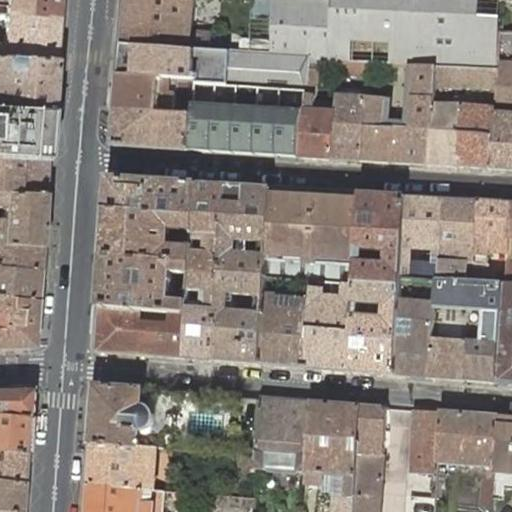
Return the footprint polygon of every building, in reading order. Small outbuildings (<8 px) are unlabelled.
[(0,0),(0,14),(2,15),(6,15),(58,17),(58,0),(0,0)] [(502,0),(331,0),(332,0),(326,0),(128,0),(124,44),(209,50),(263,53),(271,54),(281,55),(311,57),(311,62),(320,62),(341,63),(370,64),(382,65),(393,65),(400,66),(410,66),(416,66),(438,67),(500,70),(500,64),(501,46),(501,40),(501,32),(502,3),(502,0)] [(0,56),(53,59),(58,17),(6,15),(3,43),(0,43),(0,56)] [(511,31),(501,32),(501,40),(508,40),(511,40),(511,31)] [(308,90),(310,72),(310,68),(311,62),(311,57),(281,55),(271,54),(263,53),(209,50),(124,44),(121,76),(163,78),(171,78),(172,78),(178,79),(188,80),(195,80),(197,80),(197,83),(283,89),(291,89),(308,90)] [(0,106),(50,109),(53,59),(0,56),(0,106)] [(340,73),(369,75),(370,64),(341,63),(340,73)] [(511,64),(500,64),(500,70),(498,89),(496,108),(490,169),(511,170),(511,115),(501,115),(501,109),(511,109),(511,64)] [(436,98),(438,67),(416,66),(410,128),(394,127),(393,128),(384,128),(386,99),(367,97),(362,161),(430,165),(435,105),(436,98)] [(410,128),(416,66),(410,66),(406,123),(389,121),(391,100),(386,99),(384,128),(393,128),(394,127),(410,128)] [(444,87),(498,89),(500,70),(438,67),(436,98),(443,98),(444,87)] [(301,158),(332,159),(336,112),(315,111),(319,73),(310,72),(308,90),(301,158)] [(121,76),(118,111),(161,113),(163,78),(121,76)] [(163,78),(161,113),(176,113),(176,106),(177,93),(170,92),(171,78),(163,78)] [(228,153),(301,158),(308,90),(291,89),(283,89),(197,83),(197,80),(195,80),(193,114),(176,113),(161,113),(118,111),(115,144),(116,146),(228,153)] [(332,159),(362,161),(367,97),(338,94),(336,112),(332,159)] [(430,165),(457,167),(463,100),(464,99),(457,98),(457,105),(435,105),(430,165)] [(457,167),(490,169),(496,108),(469,106),(469,100),(463,100),(457,167)] [(50,109),(0,106),(0,156),(46,159),(48,127),(50,109)] [(46,159),(0,156),(0,191),(43,193),(46,159)] [(112,180),(110,211),(197,217),(200,184),(113,179),(112,180)] [(193,272),(223,274),(228,186),(200,184),(197,217),(197,228),(196,233),(196,235),(214,236),(213,253),(208,253),(195,252),(195,253),(194,263),(193,272)] [(223,274),(267,277),(268,258),(268,256),(240,255),(235,254),(236,237),(270,240),(271,220),(273,189),(228,186),(223,274)] [(357,284),(357,283),(358,262),(359,251),(360,246),(363,194),(339,193),(273,189),(271,220),(270,240),(269,245),(268,256),(268,258),(267,277),(268,278),(312,281),(345,283),(357,284)] [(41,246),(43,193),(0,191),(0,208),(2,208),(2,219),(1,244),(41,246)] [(402,286),(403,279),(407,197),(363,194),(360,246),(394,248),(393,264),(388,264),(358,262),(357,283),(402,286)] [(403,279),(439,281),(439,279),(467,281),(468,263),(475,263),(479,202),(407,197),(403,279)] [(474,281),(488,282),(489,257),(490,257),(491,240),(491,237),(499,237),(499,241),(498,252),(510,252),(511,213),(511,202),(479,202),(475,263),(474,281)] [(106,257),(194,263),(195,253),(169,251),(171,226),(197,228),(197,217),(110,211),(106,257)] [(0,266),(39,269),(41,246),(1,244),(2,219),(0,219),(0,266)] [(169,251),(195,253),(195,252),(195,248),(175,246),(176,231),(196,233),(197,228),(171,226),(169,251)] [(209,241),(208,253),(213,253),(214,236),(196,235),(196,240),(209,241)] [(269,245),(270,240),(236,237),(235,254),(240,255),(241,243),(269,245)] [(394,248),(360,246),(359,251),(388,252),(388,264),(393,264),(394,248)] [(193,275),(193,272),(194,263),(106,257),(102,307),(190,314),(191,308),(191,303),(175,301),(177,274),(193,275)] [(0,296),(37,299),(39,269),(0,266),(0,296)] [(187,359),(215,361),(223,274),(193,272),(193,275),(192,291),(205,292),(211,292),(209,309),(191,308),(190,314),(191,314),(187,359)] [(215,361),(262,365),(265,314),(231,311),(232,294),(237,295),(266,297),(266,295),(268,278),(267,277),(223,274),(215,361)] [(431,378),(434,339),(439,281),(403,279),(402,286),(396,376),(431,378)] [(500,344),(504,283),(488,282),(474,281),(467,281),(439,279),(439,281),(434,339),(470,341),(467,381),(498,384),(500,344)] [(307,369),(351,372),(355,320),(355,315),(356,303),(357,284),(345,283),(344,298),(343,312),(318,309),(319,290),(312,290),(311,300),(307,369)] [(351,372),(396,376),(402,286),(357,283),(357,284),(356,303),(385,305),(390,305),(389,322),(355,320),(351,372)] [(498,384),(511,384),(511,283),(507,283),(504,283),(498,384)] [(324,290),(319,290),(318,309),(343,312),(344,298),(323,297),(324,290)] [(191,303),(191,308),(209,309),(211,292),(205,292),(205,304),(191,303)] [(231,311),(265,314),(265,309),(237,307),(237,295),(232,294),(231,311)] [(262,365),(307,369),(311,300),(303,299),(303,308),(277,306),(277,296),(277,295),(266,295),(266,297),(265,309),(265,314),(262,365)] [(0,326),(35,326),(37,299),(0,296),(0,326)] [(303,308),(303,299),(277,296),(277,306),(303,308)] [(355,315),(355,320),(389,322),(390,305),(385,305),(384,317),(355,315)] [(99,352),(187,359),(191,314),(190,314),(102,307),(99,352)] [(0,347),(33,347),(35,326),(0,326),(0,347)] [(431,378),(467,381),(470,341),(434,339),(431,378)] [(97,385),(92,443),(141,448),(141,447),(157,448),(165,449),(166,434),(142,433),(143,431),(146,431),(154,426),(156,423),(157,419),(156,415),(153,409),(149,406),(145,405),(144,404),(168,405),(169,391),(97,385)] [(30,387),(0,387),(0,414),(27,417),(30,387)] [(263,398),(259,456),(258,468),(267,469),(269,472),(297,474),(300,472),(309,472),(313,402),(263,398)] [(356,511),(358,476),(363,406),(313,402),(309,472),(325,474),(335,475),(334,493),(336,496),(335,511),(356,511)] [(380,511),(388,408),(363,406),(358,476),(356,511),(380,511)] [(439,412),(417,411),(415,470),(439,472),(440,464),(443,412),(439,412)] [(501,417),(443,412),(440,464),(476,467),(475,474),(485,475),(483,508),(486,508),(485,511),(493,511),(495,495),(501,417)] [(0,449),(24,452),(27,417),(0,414),(0,449)] [(511,417),(501,417),(495,495),(495,500),(504,501),(505,488),(511,489),(511,417)] [(92,443),(89,485),(154,490),(157,448),(141,447),(141,448),(92,443)] [(0,480),(22,482),(24,452),(0,449),(0,480)] [(244,473),(257,474),(258,468),(259,456),(238,454),(238,465),(244,465),(244,473)] [(325,474),(309,472),(308,485),(323,486),(325,474)] [(0,510),(15,511),(19,511),(22,482),(0,480),(0,510)] [(89,485),(87,511),(163,511),(165,491),(154,490),(89,485)]
